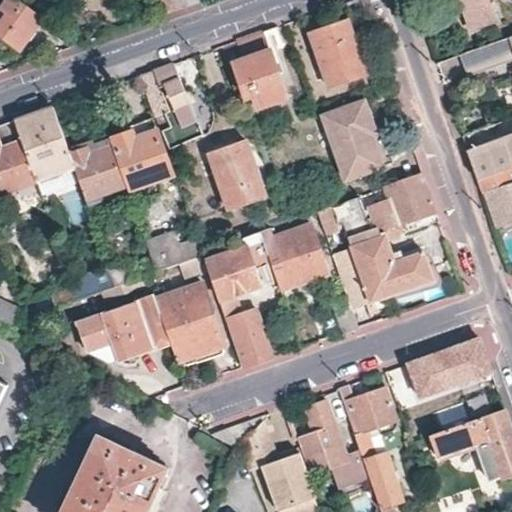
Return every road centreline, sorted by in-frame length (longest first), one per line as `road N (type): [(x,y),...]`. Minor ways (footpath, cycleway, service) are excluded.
road 1 (residential): [(171,414),(497,304)]
road 2 (residential): [(392,0),(497,304)]
road 3 (residential): [(281,0),(0,101)]
